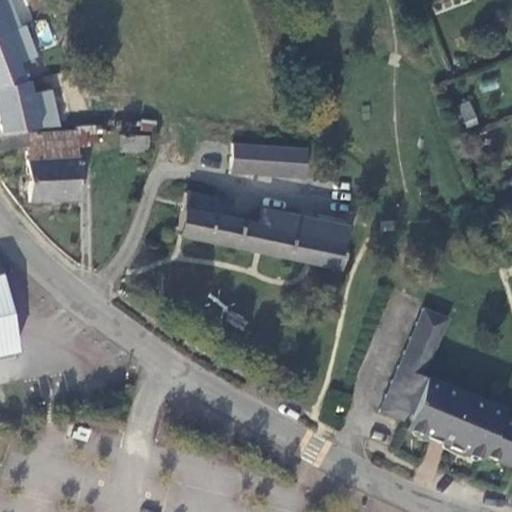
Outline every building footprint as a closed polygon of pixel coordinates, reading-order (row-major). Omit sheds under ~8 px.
[(18,27),(5,0),(0,0),(0,129),(43,126),(29,80),(25,80),(19,64),(35,58),(21,25),(18,27)] [(22,131),(0,132),(0,146),(23,145),(27,197),(77,195),(73,130),(22,134),(22,131)] [(142,138),(116,137),(116,152),(142,152),(142,138)] [(227,172),(301,177),(304,148),(229,141),(227,172)] [(334,268),(345,220),(315,214),(314,217),(261,207),(256,224),(227,218),(229,201),(184,191),(175,233),(334,268)] [(0,353),(16,350),(0,279),(0,353)] [(482,452),(509,463),(511,455),(511,418),(497,412),(499,406),(423,375),(447,316),(422,306),(380,409),(405,420),(402,426),(479,457),(482,452)]
